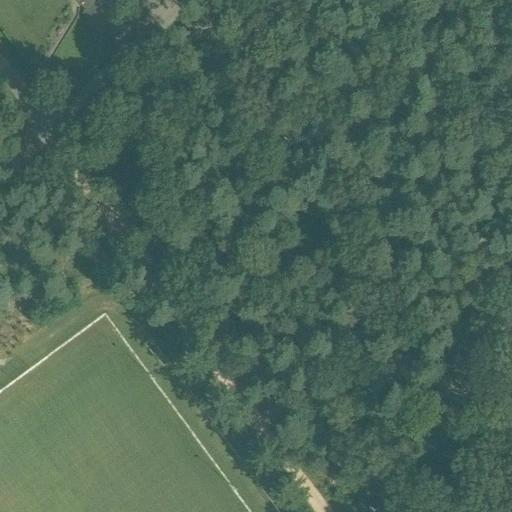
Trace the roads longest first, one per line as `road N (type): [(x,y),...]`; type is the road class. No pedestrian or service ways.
road 1 (track): [(331,511),(45,138)]
road 2 (track): [(511,340),(442,362),(288,452)]
road 3 (unclassified): [(45,138),(183,0)]
